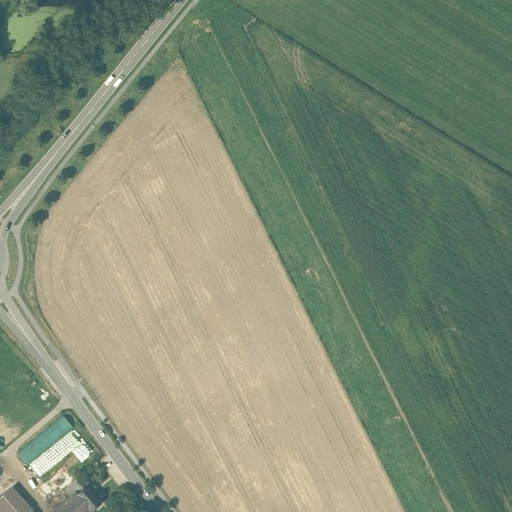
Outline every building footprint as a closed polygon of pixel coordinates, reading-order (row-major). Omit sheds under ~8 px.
[(64,416),(15,451),(24,463),(72,428),(64,416)] [(0,437),(0,448),(12,441),(6,433),(0,437)] [(47,470),(67,454),(58,443),(38,459),(47,470)] [(76,480),(63,465),(46,480),(46,481),(39,487),(40,488),(47,496),(51,501),(67,488),(76,480)] [(67,488),(72,495),(76,492),(78,494),(84,489),(76,480),(67,488)] [(102,504),(87,486),(84,489),(78,494),(77,494),(92,511),(102,504)] [(29,511),(32,510),(13,487),(0,498),(0,510),(1,511),(29,511)] [(47,496),(40,488),(36,492),(43,500),(47,496)] [(72,495),(52,511),(91,511),(92,511),(77,494),(78,494),(76,492),(72,495)]
